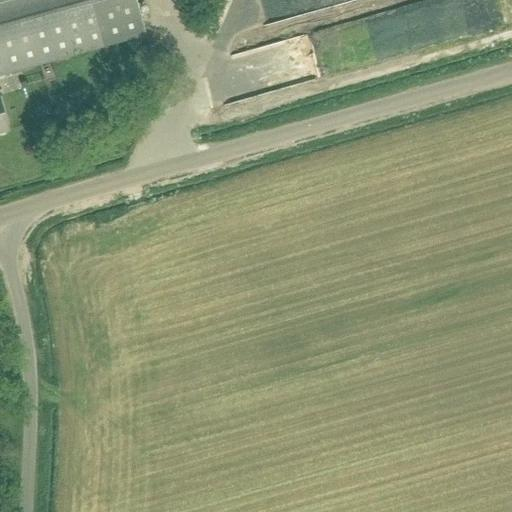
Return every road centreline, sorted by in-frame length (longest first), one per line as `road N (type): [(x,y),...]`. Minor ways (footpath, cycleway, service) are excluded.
road 1 (unclassified): [(2,210),(511,68)]
road 2 (unclassified): [(31,511),(29,334),(2,210)]
